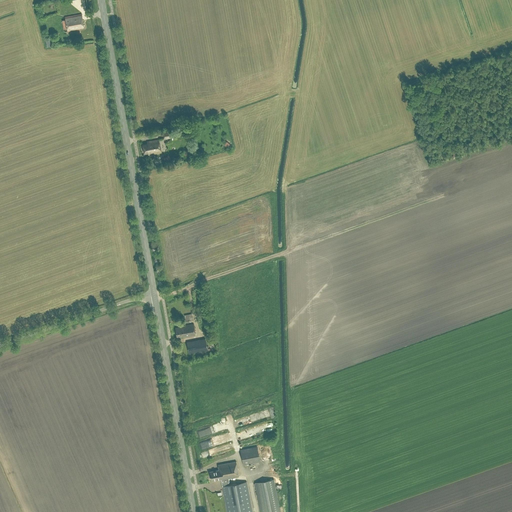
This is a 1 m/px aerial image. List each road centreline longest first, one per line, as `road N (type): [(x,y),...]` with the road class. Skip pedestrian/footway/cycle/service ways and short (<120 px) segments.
road 1 (secondary): [(153,291),(100,0)]
road 2 (secondary): [(192,511),(153,291)]
road 3 (unclassified): [(0,345),(153,291)]
